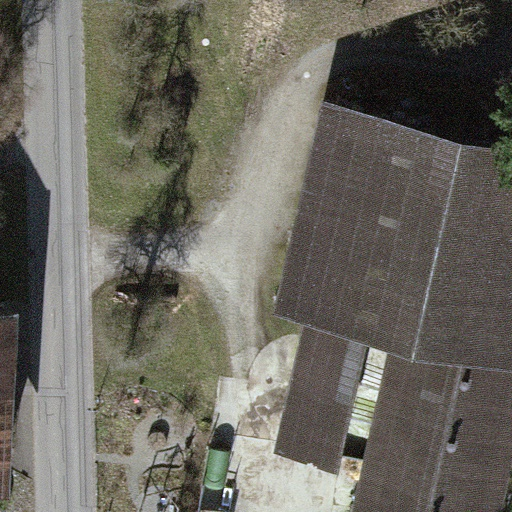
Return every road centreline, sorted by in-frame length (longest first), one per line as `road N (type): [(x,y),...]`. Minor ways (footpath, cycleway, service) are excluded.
road 1 (unknown): [(64,283),(217,297),(262,180),(327,82),(350,65),(511,65)]
road 2 (residential): [(56,0),(70,511)]
